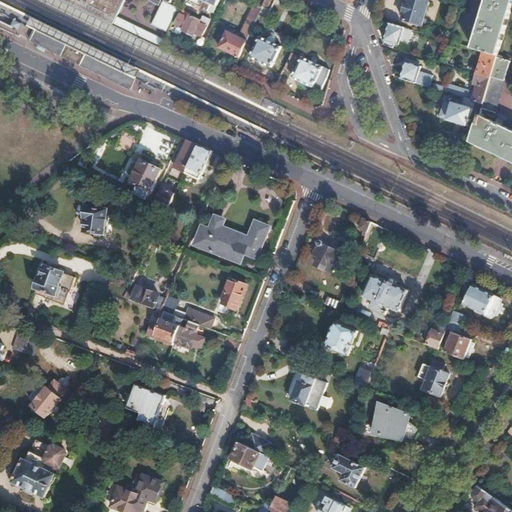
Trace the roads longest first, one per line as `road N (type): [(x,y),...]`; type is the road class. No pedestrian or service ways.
road 1 (residential): [(0,43),(317,180)]
road 2 (residential): [(362,21),(411,155),(511,203)]
road 3 (residential): [(236,401),(0,312)]
road 4 (residential): [(317,180),(236,401)]
road 5 (residential): [(317,180),(511,274)]
road 6 (tertiary): [(423,511),(511,384)]
